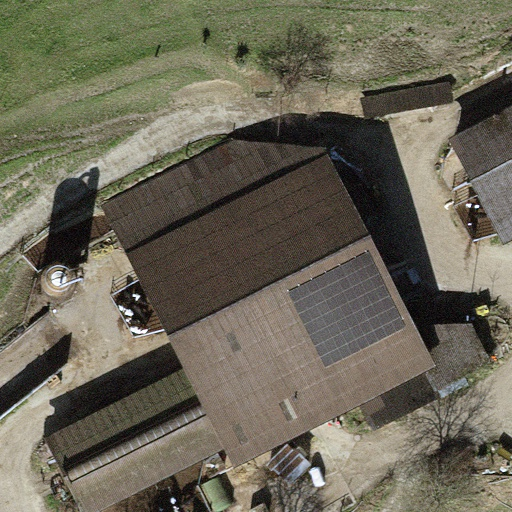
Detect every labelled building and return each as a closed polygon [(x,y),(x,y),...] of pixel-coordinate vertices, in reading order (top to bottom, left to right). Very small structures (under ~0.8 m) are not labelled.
[(369,128),(456,112),(451,87),(364,103),(369,128)] [(511,111),(445,147),(506,261),(511,257),(511,111)] [(236,146),(113,210),(134,250),(319,154),(236,146)] [(134,250),(127,254),(187,368),(230,448),(239,466),(436,363),(324,151),(319,154),(134,250)] [(45,442),(81,511),(107,511),(230,448),(187,368),(45,442)]
